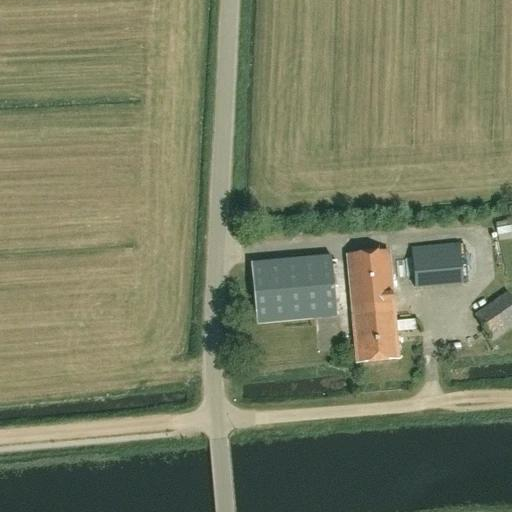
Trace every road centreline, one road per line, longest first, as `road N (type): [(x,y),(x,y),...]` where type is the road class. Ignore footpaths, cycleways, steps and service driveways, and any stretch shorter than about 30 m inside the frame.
road 1 (unclassified): [(217,422),(214,304),(228,0)]
road 2 (unclassified): [(217,422),(444,403)]
road 3 (track): [(217,422),(0,440)]
